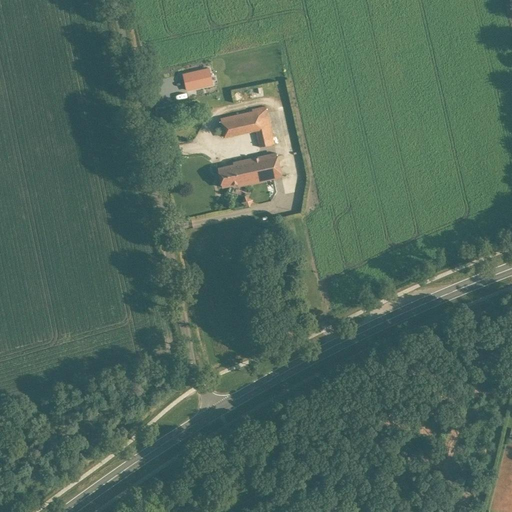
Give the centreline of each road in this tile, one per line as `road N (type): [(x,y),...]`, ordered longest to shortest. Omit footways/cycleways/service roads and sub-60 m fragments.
road 1 (unclassified): [(216,410),(191,360),(114,0)]
road 2 (primary): [(216,410),(361,331),(511,268)]
road 3 (primary): [(67,511),(216,410)]
